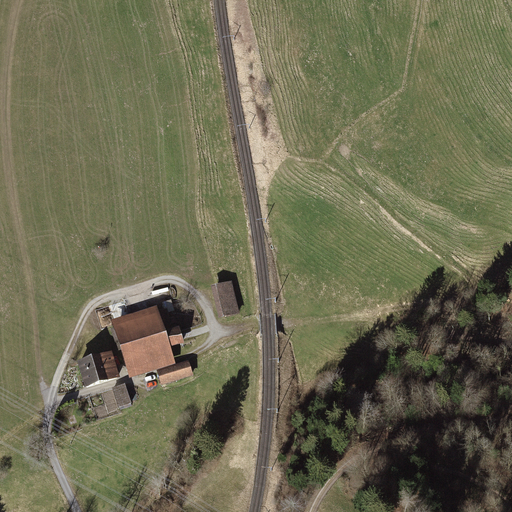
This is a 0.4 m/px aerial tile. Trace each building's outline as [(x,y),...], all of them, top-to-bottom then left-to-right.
[(214,287),(223,321),(241,316),(233,283),(214,287)] [(114,327),(129,373),(175,358),(173,349),(190,343),(186,329),(168,334),(165,326),(172,324),(167,309),(114,327)] [(113,353),(80,364),(87,387),(121,376),(113,353)] [(191,361),(161,372),(167,389),(197,378),(191,361)] [(128,387),(113,391),(119,411),(134,407),(128,387)]
